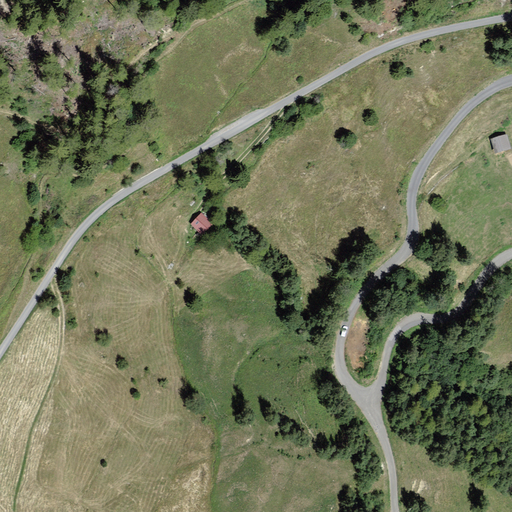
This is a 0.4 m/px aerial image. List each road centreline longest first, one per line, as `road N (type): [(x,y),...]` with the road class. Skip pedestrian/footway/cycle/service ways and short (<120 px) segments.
road 1 (unclassified): [(0,349),(79,233),(123,193),(377,49),(511,15)]
road 2 (unclassified): [(511,80),(473,103),(428,157),(410,198),(412,237),(356,301),(347,335),(350,368),(390,451),(401,511)]
road 3 (track): [(362,387),(398,334),(454,305),(511,253)]
road 4 (track): [(294,92),(197,210)]
